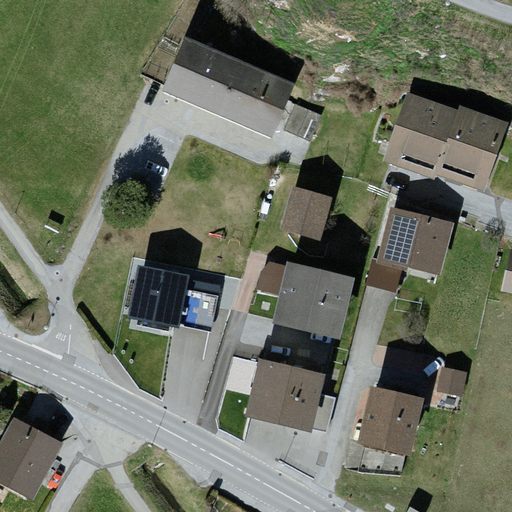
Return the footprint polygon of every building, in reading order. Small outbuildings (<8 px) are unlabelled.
[(290,83),(178,36),(156,89),(268,136),(290,83)] [(457,106),(406,87),(380,156),(483,189),(505,123),(457,106)] [(321,115),(294,103),(282,129),(309,140),(321,115)] [(329,193),(291,181),(276,227),(314,239),(329,193)] [(451,224),(390,210),(378,261),(439,275),(451,224)] [(511,247),(507,246),(499,290),(511,292),(511,247)] [(280,295),(287,267),(268,262),(260,272),(256,289),(280,295)] [(352,278),(287,263),(287,267),(280,295),(274,321),(339,336),(352,278)] [(189,276),(137,265),(125,320),(177,331),(179,325),(186,289),(189,276)] [(218,295),(186,289),(179,325),(208,331),(211,332),(218,295)] [(318,373),(255,359),(254,362),(243,415),(305,428),(306,427),(314,393),(318,373)] [(466,374),(442,368),(437,391),(461,396),(466,374)] [(422,400),(370,389),(358,445),(365,446),(405,454),(410,456),(422,400)] [(333,397),(314,393),(306,427),(325,431),(333,397)] [(59,442),(7,416),(0,430),(0,482),(31,498),(59,442)] [(405,454),(365,446),(359,470),(400,476),(405,454)]
